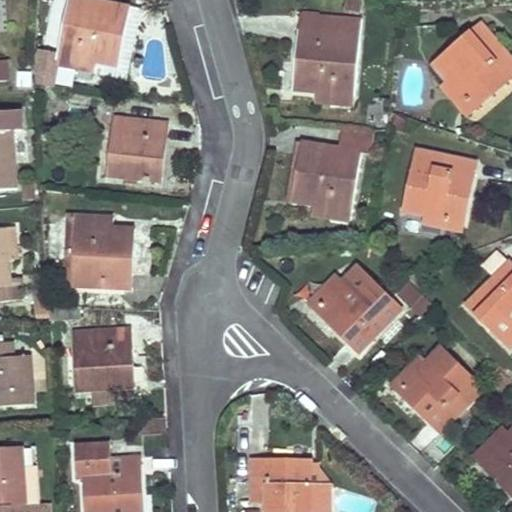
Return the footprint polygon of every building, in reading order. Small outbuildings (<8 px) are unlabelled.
[(109,66),(118,68),(130,8),(86,0),(69,0),(58,57),(96,64),(109,66)] [(345,0),(343,10),(360,13),(362,0),(361,0),(345,0)] [(126,80),(140,10),(130,8),(118,68),(109,66),(107,76),(126,80)] [(342,19),(300,15),(298,31),(340,34),(342,19)] [(316,94),(354,97),(361,20),(342,19),(340,34),(298,31),(293,92),(316,94)] [(474,111),(509,81),(500,70),(511,60),(480,25),(434,65),(448,82),(474,111)] [(96,64),(58,57),(56,67),(94,73),(96,64)] [(500,70),(509,81),(511,78),(511,61),(511,60),(500,70)] [(466,118),(474,111),(448,82),(441,88),(466,118)] [(354,97),(316,94),(315,104),(353,107),(354,97)] [(0,191),(15,190),(12,132),(22,131),(21,111),(0,112),(0,191)] [(410,120),(395,115),(391,127),(406,133),(410,120)] [(168,125),(112,119),(106,177),(162,183),(168,125)] [(313,207),(352,213),(361,154),(370,155),(373,136),(342,131),(339,149),(301,143),(291,203),(313,207)] [(462,161),(416,151),(404,211),(426,215),(464,223),(473,178),(459,175),(462,161)] [(473,178),(476,163),(462,161),(459,175),(473,178)] [(34,200),(33,183),(21,185),(22,201),(34,200)] [(352,213),(313,207),(312,216),(350,223),(352,213)] [(464,223),(426,215),(424,225),(461,233),(464,223)] [(63,287),(73,288),(78,216),(68,216),(63,287)] [(113,218),(78,216),(73,288),(132,291),(135,229),(113,228),(113,218)] [(17,259),(14,227),(4,228),(7,260),(17,259)] [(4,228),(0,228),(0,302),(24,300),(22,278),(9,279),(7,260),(4,228)] [(510,283),(511,280),(511,265),(510,263),(500,273),(510,283)] [(369,344),(401,310),(357,267),(342,283),(315,312),(348,344),(358,334),(369,344)] [(511,347),(511,280),(510,283),(500,273),(467,306),(510,350),(511,347)] [(315,312),(342,283),(335,276),(307,304),(315,312)] [(422,316),(434,304),(415,286),(403,298),(422,316)] [(48,308),(47,294),(34,295),(36,320),(49,319),(48,312),(48,308)] [(51,308),(79,309),(79,299),(51,299),(51,308)] [(79,321),(79,309),(51,308),(48,308),(48,312),(49,319),(49,321),(79,321)] [(115,389),(135,388),(131,330),(74,334),(78,392),(95,391),(115,389)] [(359,354),(369,344),(358,334),(348,344),(359,354)] [(0,408),(32,406),(29,357),(14,358),(13,343),(0,343),(0,408)] [(452,421),(483,390),(440,348),(425,364),(397,393),(430,424),(442,411),(452,421)] [(397,393),(425,364),(418,357),(390,386),(397,393)] [(498,386),(507,378),(496,367),(487,375),(498,386)] [(507,395),(511,389),(511,383),(507,378),(498,386),(507,395)] [(115,389),(95,391),(96,404),(116,403),(116,397),(136,396),(135,388),(115,389)] [(440,434),(452,421),(442,411),(430,424),(440,434)] [(479,464),(508,435),(501,429),(472,457),(479,464)] [(511,431),(508,435),(479,464),(511,496),(511,495),(511,431)] [(85,511),(141,511),(138,459),(111,461),(110,446),(75,448),(77,479),(83,479),(85,511)] [(21,448),(0,448),(0,511),(39,511),(39,504),(25,506),(21,448)] [(266,511),(310,511),(311,461),(253,460),(252,502),(266,502),(266,511)]
